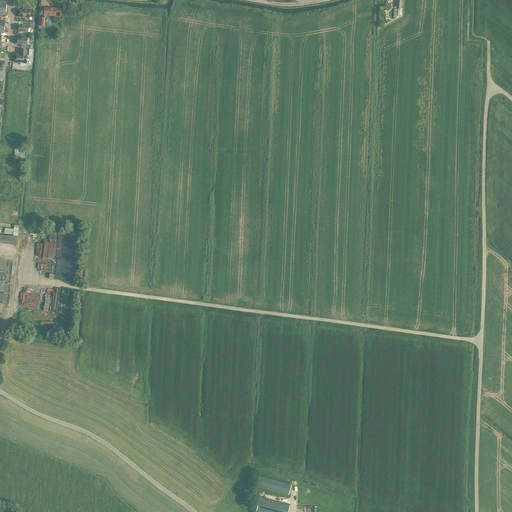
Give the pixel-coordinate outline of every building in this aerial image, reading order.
[(30,11),(30,6),(23,6),(23,10),(21,11),(19,11),(18,17),(29,18),(30,11)] [(44,8),(44,15),(55,16),(60,17),(60,8),(55,7),(55,8),(44,8)] [(30,28),(31,23),(24,22),(23,25),(18,25),(17,32),(27,32),(28,28),(30,28)] [(21,45),(21,48),(28,48),(29,38),(17,38),(17,44),(21,45)] [(26,63),(27,55),(26,55),(26,50),(20,50),(19,55),(16,54),(15,63),(26,63)] [(0,242),(16,245),(17,237),(12,236),(0,234),(0,242)] [(288,494),(289,493),(291,484),(259,476),(257,486),(288,494)] [(261,511),(288,511),(290,505),(260,497),(256,511),(261,511)]
